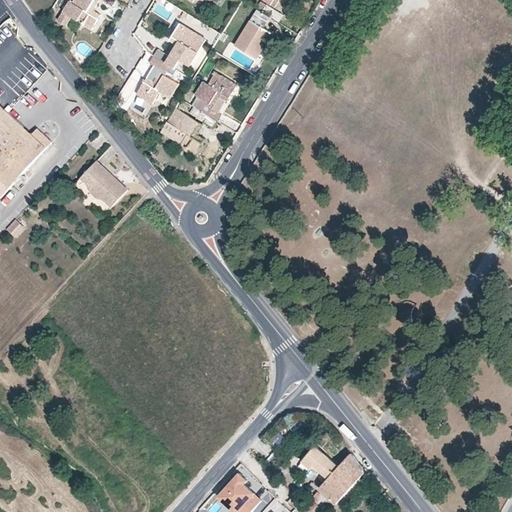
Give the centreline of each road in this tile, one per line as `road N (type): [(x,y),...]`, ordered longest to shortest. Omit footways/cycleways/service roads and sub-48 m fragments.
road 1 (tertiary): [(164,191),(12,0)]
road 2 (tertiary): [(240,161),(338,0)]
road 3 (tertiary): [(422,511),(314,379)]
road 4 (tertiary): [(181,511),(268,413)]
